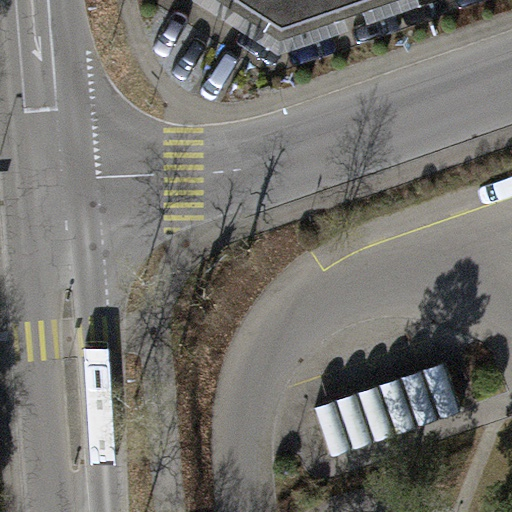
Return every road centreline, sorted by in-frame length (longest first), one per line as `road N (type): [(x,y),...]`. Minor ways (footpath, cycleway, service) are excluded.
road 1 (unclassified): [(511,76),(279,160),(192,175),(52,182)]
road 2 (tertiary): [(81,511),(52,182)]
road 3 (tertiary): [(52,182),(37,0)]
